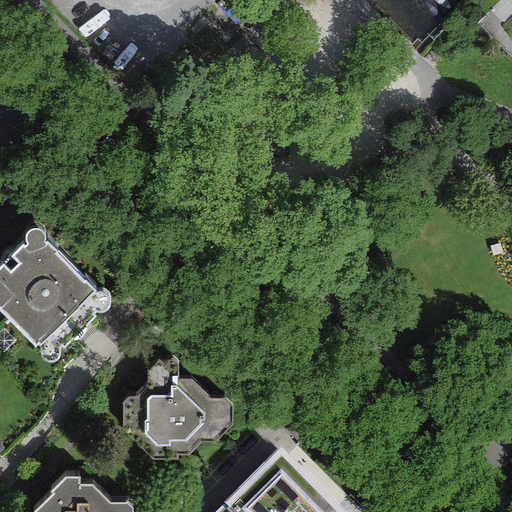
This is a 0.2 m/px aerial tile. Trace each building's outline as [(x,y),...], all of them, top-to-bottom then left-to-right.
[(511,0),(480,0),(495,15),(511,32),(511,0)] [(223,30),(206,15),(189,33),(206,48),(223,30)] [(27,234),(0,261),(0,298),(41,338),(37,346),(42,356),(53,357),(59,349),(57,341),(78,320),(95,303),(102,305),(111,300),(111,289),(105,284),(95,287),(43,233),(45,228),(43,222),(38,218),(29,220),(25,226),(27,234)] [(179,352),(160,351),(148,363),(149,384),(139,392),(126,403),(125,431),(149,451),(189,450),(201,435),(221,432),(232,420),(231,400),(225,393),(207,393),(189,372),(180,373),(179,352)] [(335,511),(279,454),(220,511),(335,511)] [(127,511),(127,495),(109,494),(92,479),(80,480),(79,471),(65,471),(49,488),(31,506),(31,511),(127,511)]
